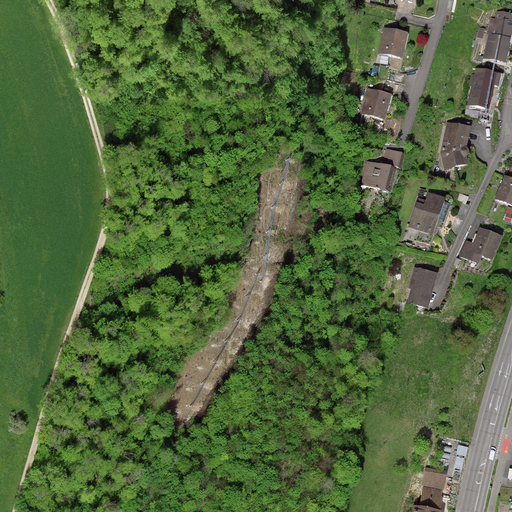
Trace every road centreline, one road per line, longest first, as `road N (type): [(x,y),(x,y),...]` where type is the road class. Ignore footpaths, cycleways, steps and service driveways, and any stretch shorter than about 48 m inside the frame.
road 1 (track): [(9,511),(108,198),(85,99),(48,0)]
road 2 (residential): [(443,0),(401,143)]
